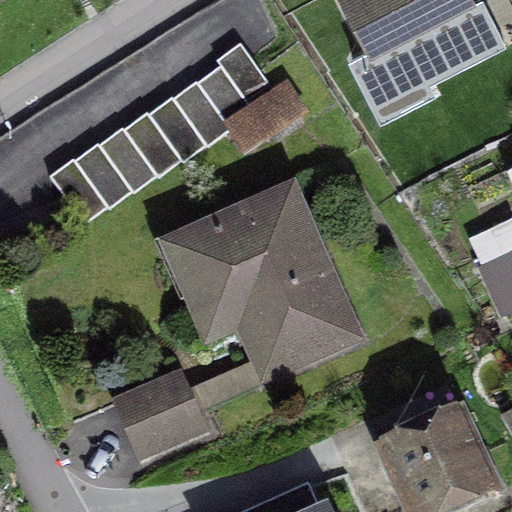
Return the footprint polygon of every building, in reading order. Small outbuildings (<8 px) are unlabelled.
[(380,73),(478,22),(466,0),(347,0),(344,2),(380,73)] [(278,104),(246,59),(58,192),(90,237),(278,104)] [(300,194),(161,253),(205,356),(240,342),(265,400),(369,356),(300,194)] [(511,260),(483,272),(501,314),(511,309),(511,260)] [(182,382),(119,412),(151,479),(216,448),(182,382)] [(511,415),(503,420),(511,438),(511,415)] [(420,511),(497,511),(507,508),(471,423),(396,455),(420,511)]
